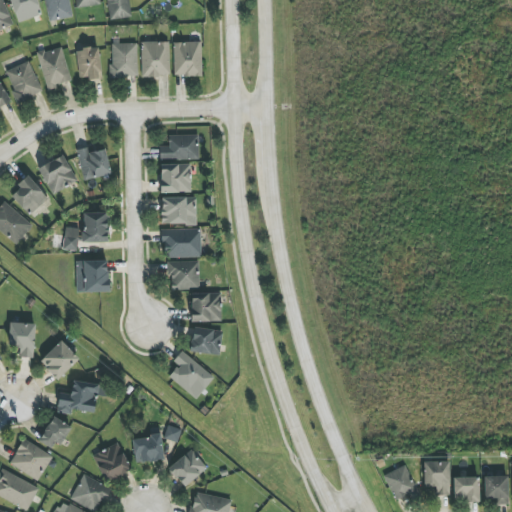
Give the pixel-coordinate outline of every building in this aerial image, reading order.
[(0,0),(0,30),(13,26),(3,0),(0,0)] [(10,0),(18,23),(42,15),(37,0),(10,0)] [(45,0),(48,21),(71,18),(68,0),(45,0)] [(75,0),(77,9),(101,4),(100,0),(75,0)] [(106,0),(109,20),(131,18),(129,0),(106,0)] [(169,42),(141,42),(142,77),(170,76),(169,42)] [(201,42),(173,42),(174,76),(201,76),(201,42)] [(111,44),(111,78),(137,77),(137,44),(111,44)] [(46,88),(71,82),(62,47),(37,53),(46,88)] [(79,80),(101,78),(99,48),(76,50),(79,80)] [(18,103),(42,93),(29,61),(5,72),(18,103)] [(0,107),(9,104),(0,80),(0,107)] [(198,159),(198,135),(168,136),(169,146),(159,147),(159,159),(198,159)] [(106,150),(89,153),(88,148),(78,150),(83,180),(110,175),(106,150)] [(77,182),(63,155),(38,168),(52,195),(77,182)] [(161,192),(190,193),(191,165),(161,164),(161,192)] [(11,197),(29,216),(48,198),(27,176),(17,186),(20,189),(11,197)] [(161,224),(188,223),(188,218),(196,218),(196,197),(161,198),(161,224)] [(33,223),(2,202),(0,204),(0,231),(19,244),(33,223)] [(83,242),(107,243),(108,213),(84,213),(83,242)] [(79,229),(65,227),(63,250),(77,251),(79,229)] [(200,229),(163,230),(164,258),(201,257),(200,229)] [(76,261),(76,278),(84,278),(85,292),(108,292),(108,261),(76,261)] [(199,289),(199,261),(169,262),(169,290),(199,289)] [(191,294),(191,322),(221,322),(221,293),(191,294)] [(9,346),(19,347),(19,357),(34,358),(35,324),(10,323),(9,346)] [(219,356),(222,332),(192,327),(189,351),(219,356)] [(57,380),(79,360),(62,341),(40,361),(57,380)] [(173,361),(178,365),(169,376),(196,399),(214,378),(182,351),(173,361)] [(94,413),(97,396),(104,397),(105,386),(73,381),(71,394),(59,393),(56,413),(72,415),(73,410),(94,413)] [(39,442),(56,451),(69,425),(52,417),(39,442)] [(177,443),(181,430),(168,425),(164,439),(177,443)] [(164,460),(161,435),(133,438),(135,463),(164,460)] [(41,479),(52,454),(22,440),(10,466),(41,479)] [(93,454),(104,482),(130,472),(120,444),(93,454)] [(169,467),(183,487),(207,470),(192,450),(169,467)] [(423,462),(424,487),(436,487),(436,496),(449,495),(449,461),(423,462)] [(416,494),(408,466),(385,473),(393,501),(416,494)] [(0,472),(0,497),(28,510),(39,487),(1,470),(0,472)] [(112,487),(81,476),(71,502),(96,511),(100,500),(106,503),(112,487)] [(508,504),(507,476),(484,477),(485,501),(493,501),(494,505),(508,504)] [(479,477),(453,478),(454,501),(479,501),(479,477)] [(190,511),(228,511),(231,500),(194,493),(190,511)]
